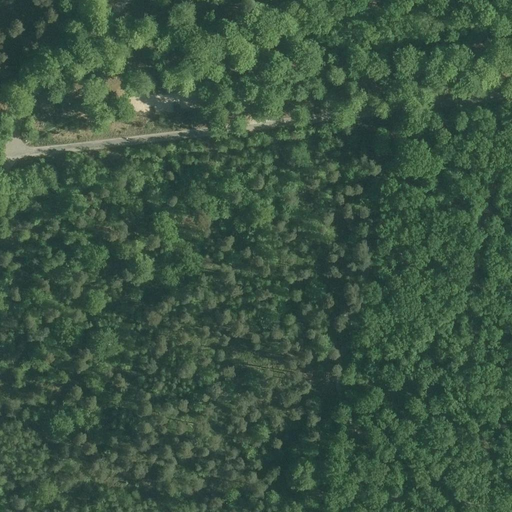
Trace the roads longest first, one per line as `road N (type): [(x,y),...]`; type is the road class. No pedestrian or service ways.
road 1 (unclassified): [(12,153),(511,95)]
road 2 (unclassified): [(12,153),(33,89),(118,0)]
